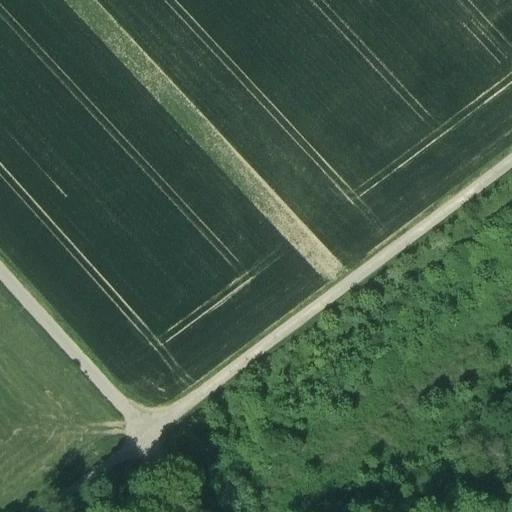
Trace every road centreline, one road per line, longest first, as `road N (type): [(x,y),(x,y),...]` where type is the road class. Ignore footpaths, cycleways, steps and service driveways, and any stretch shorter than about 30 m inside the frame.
road 1 (track): [(511,161),(144,439)]
road 2 (track): [(144,439),(0,276)]
road 3 (track): [(144,439),(43,511)]
